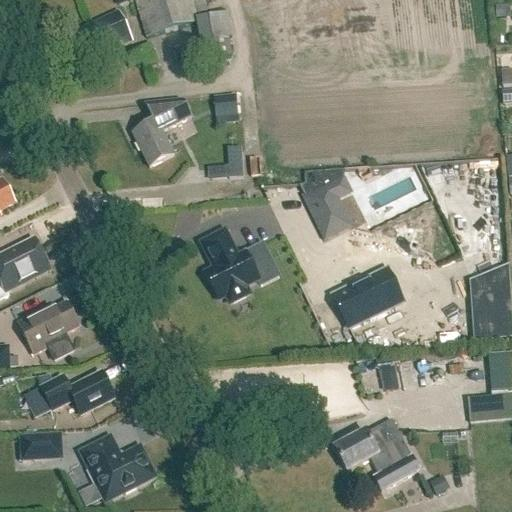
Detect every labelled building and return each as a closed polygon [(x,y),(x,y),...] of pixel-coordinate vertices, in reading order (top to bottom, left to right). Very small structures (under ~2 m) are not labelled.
[(207,12),(203,0),(134,0),(147,40),(197,23),(195,16),(207,12)] [(101,57),(133,42),(119,13),(73,35),(85,60),(99,54),(101,57)] [(205,64),(231,59),(228,39),(202,44),(205,64)] [(214,99),(215,119),(237,117),(235,97),(214,99)] [(149,170),(174,158),(162,133),(190,120),(182,102),(146,107),(155,126),(133,137),(149,170)] [(229,169),(230,181),(243,180),(242,169),(229,169)] [(344,182),(344,172),(305,175),(306,187),(302,187),(322,226),(344,215),(331,189),(344,182)] [(0,217),(2,217),(0,212),(0,211),(15,204),(3,180),(0,181),(0,217)] [(237,260),(225,234),(201,246),(214,271),(206,276),(219,303),(226,299),(230,306),(249,297),(245,289),(258,283),(245,256),(237,260)] [(0,303),(9,299),(7,296),(51,274),(34,241),(8,254),(0,258),(0,303)] [(349,331),(403,305),(387,273),(333,299),(349,331)] [(53,306),(18,324),(34,356),(48,349),(55,362),(72,354),(64,337),(78,330),(66,305),(55,311),(53,306)] [(469,320),(471,344),(511,341),(510,317),(469,320)] [(8,351),(0,351),(0,371),(9,371),(8,351)] [(114,401),(102,376),(70,392),(63,379),(40,391),(52,414),(73,403),(81,418),(114,401)] [(511,401),(469,406),(471,428),(511,424),(511,401)] [(412,459),(392,422),(367,435),(366,434),(335,450),(347,474),(370,461),(386,491),(420,473),(412,459)] [(41,440),(61,438),(61,437),(21,439),(23,463),(43,462),(41,440)] [(137,491),(136,488),(153,479),(140,452),(125,460),(118,457),(110,442),(84,456),(91,470),(88,472),(95,487),(99,486),(107,502),(125,493),(126,496),(137,491)]
